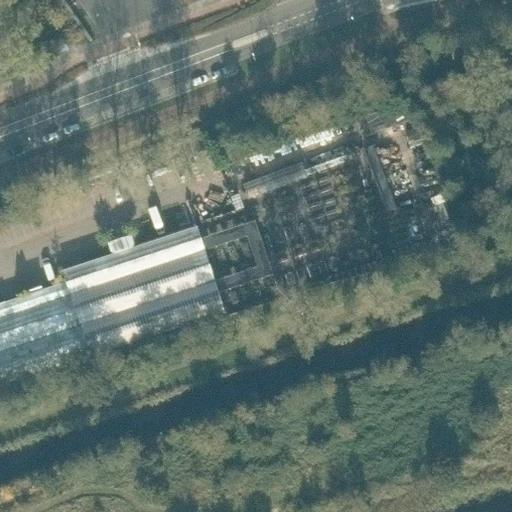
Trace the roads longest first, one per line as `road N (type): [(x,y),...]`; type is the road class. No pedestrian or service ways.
road 1 (tertiary): [(0,135),(211,52)]
road 2 (tertiary): [(211,52),(238,54),(385,0)]
road 3 (tertiary): [(327,0),(232,34),(211,52)]
